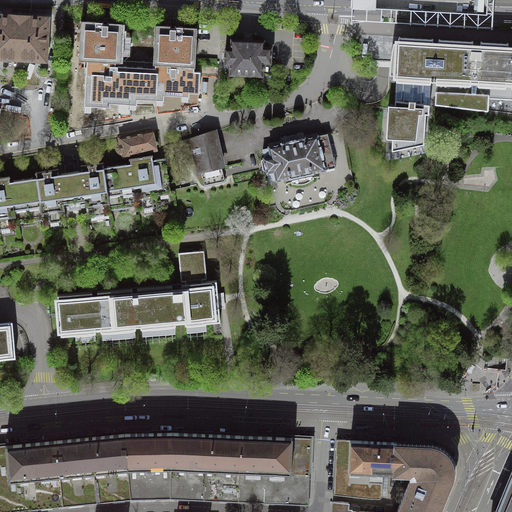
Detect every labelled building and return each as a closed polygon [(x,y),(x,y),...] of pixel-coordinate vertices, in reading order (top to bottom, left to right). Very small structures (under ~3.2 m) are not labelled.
[(0,56),(36,59),(45,59),(47,19),(31,18),(31,17),(20,17),(9,16),(0,15),(0,56)] [(79,60),(87,60),(120,61),(122,23),(107,22),(107,25),(105,24),(103,24),(103,22),(81,21),(79,60)] [(156,25),(154,63),(194,66),(195,66),(197,28),(175,26),(175,28),(173,28),(171,28),(171,26),(156,25)] [(396,44),(400,45),(401,39),(362,37),(361,63),(381,64),(384,64),(392,65),(393,57),(395,50),(396,44)] [(230,64),(230,74),(263,76),(263,75),(271,76),(272,62),(271,62),(271,47),(264,47),(264,40),(247,40),(231,39),(231,48),(225,48),(225,53),(225,59),(225,64),(230,64)] [(511,45),(401,39),(400,45),(396,44),(395,50),(393,57),(392,65),(391,81),(398,82),(397,107),(390,107),(388,141),(394,141),(394,154),(426,147),(427,116),(431,116),(432,83),(439,83),(438,107),(490,113),(491,100),(511,101),(511,45)] [(194,71),(194,66),(154,63),(120,61),(87,60),(85,101),(92,101),(91,105),(110,106),(110,102),(129,103),(130,98),(133,98),(156,99),(157,94),(160,94),(182,95),(182,88),(188,89),(188,92),(199,93),(200,72),(194,71)] [(222,167),(214,130),(202,134),(194,137),(199,161),(195,162),(197,172),(201,171),(204,185),(225,181),(222,167)] [(135,134),(120,137),(121,142),(120,143),(119,143),(119,144),(118,144),(117,145),(117,146),(117,147),(117,148),(117,149),(117,150),(118,151),(119,151),(119,152),(120,152),(121,152),(122,153),(123,152),(124,157),(155,150),(151,131),(135,134)] [(269,148),(263,149),(265,157),(264,157),(264,158),(264,159),(263,159),(262,159),(262,160),(261,160),(261,161),(261,162),(263,170),(264,171),(265,171),(266,171),(267,171),(267,172),(268,172),(270,180),(276,179),(276,181),(278,180),(285,178),(286,179),(317,172),(317,171),(324,170),(326,170),(326,169),(336,167),(328,133),(318,135),(316,135),(305,138),(305,137),(293,140),(282,143),(270,146),(270,145),(268,146),(269,148)] [(117,165),(123,208),(136,206),(137,210),(154,207),(152,195),(170,192),(165,158),(153,160),(152,155),(141,156),(130,158),(130,163),(117,165)] [(70,172),(75,202),(78,202),(78,206),(86,204),(88,217),(111,214),(110,210),(123,208),(117,165),(104,167),(103,162),(92,164),(81,165),(81,170),(70,172)] [(23,178),(29,221),(43,220),(43,223),(66,220),(64,208),(72,206),(71,203),(75,202),(70,172),(59,173),(58,168),(47,170),(36,172),(36,176),(23,178)] [(16,223),(29,221),(23,178),(10,180),(9,176),(0,176),(0,229),(17,227),(16,223)] [(175,319),(177,319),(177,320),(179,320),(180,320),(181,320),(182,319),(183,318),(185,318),(185,324),(220,321),(218,300),(217,280),(203,281),(203,278),(206,278),(204,250),(179,252),(181,281),(185,280),(185,283),(182,283),(182,289),(173,290),(172,284),(137,287),(138,293),(133,294),(132,288),(97,291),(98,297),(93,297),(92,291),(57,294),(61,335),(96,332),(95,326),(100,326),(101,332),(136,329),(135,323),(140,322),(141,328),(176,325),(175,319)] [(0,358),(15,357),(12,321),(0,321),(0,358)] [(131,499),(170,498),(173,431),(155,432),(124,433),(131,499)] [(173,431),(170,498),(238,501),(241,434),(207,433),(173,431)] [(90,436),(56,439),(63,506),(131,499),(124,433),(90,436)] [(241,434),(238,501),(308,504),(311,437),(294,437),(241,434)] [(0,511),(3,511),(63,506),(56,439),(22,443),(0,444),(0,511)] [(350,439),(336,439),(334,493),(368,497),(380,497),(382,495),(383,471),(393,471),(394,441),(372,440),(350,439)] [(439,511),(452,482),(454,475),(455,474),(455,466),(454,465),(452,458),(452,457),(448,451),(447,451),(441,446),(440,446),(433,443),(432,443),(425,443),(422,443),(394,441),(393,471),(411,472),(411,474),(411,476),(412,478),(413,480),(409,481),(396,511),(372,511),(352,510),(352,509),(348,508),(348,502),(333,501),(332,511),(439,511)] [(511,511),(511,475),(504,495),(496,511),(511,511)]
